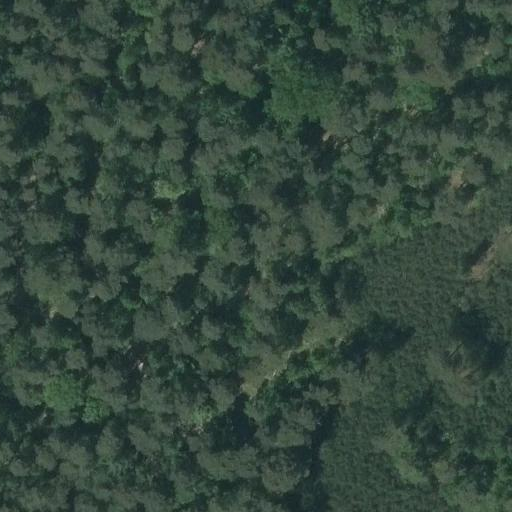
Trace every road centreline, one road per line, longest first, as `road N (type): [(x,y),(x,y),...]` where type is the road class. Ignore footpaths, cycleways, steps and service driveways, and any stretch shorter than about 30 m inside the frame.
road 1 (track): [(202,511),(190,458),(113,325),(15,292)]
road 2 (track): [(73,0),(15,292)]
